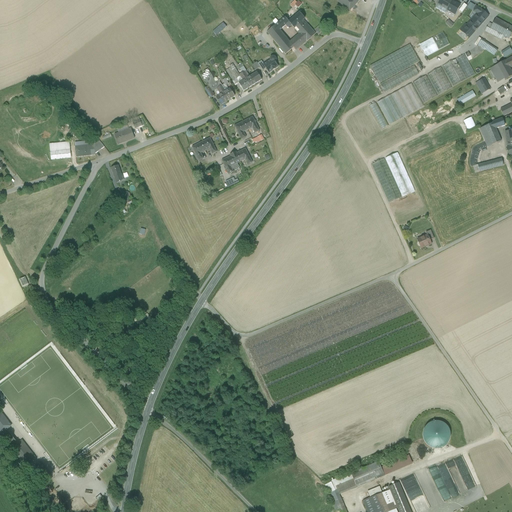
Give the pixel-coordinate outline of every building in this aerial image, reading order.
[(354,0),(335,0),(349,11),(357,2),(354,0)] [(460,5),(450,0),(439,0),(440,0),(438,0),(437,2),(438,3),(437,4),(443,7),(446,9),(455,14),(460,5)] [(488,15),(481,9),(476,6),(474,10),(478,13),(477,14),(484,21),(488,15)] [(300,12),(288,21),(289,22),(294,28),(303,20),(305,18),(300,12)] [(436,13),(397,36),(399,41),(400,42),(439,19),(436,13)] [(477,14),(467,25),(474,31),(484,21),(477,14)] [(491,29),(490,30),(497,33),(503,22),(496,18),(493,25),(491,29)] [(440,19),(401,43),(403,47),(442,23),(440,19)] [(280,22),(267,32),(273,39),(281,32),(280,30),(286,25),(282,20),(280,22)] [(315,34),(303,20),(294,28),(300,35),(297,38),(302,45),(315,34)] [(503,22),(497,33),(502,36),(504,33),(506,33),(508,29),(505,28),(507,24),(503,22)] [(223,23),(215,30),(216,30),(213,33),(215,34),(216,35),(226,27),(223,23)] [(466,24),(460,30),(469,37),(474,31),(467,25),(466,24)] [(508,29),(506,33),(504,33),(502,36),(503,37),(508,39),(511,32),(511,27),(507,24),(505,28),(508,29)] [(320,25),(314,30),(318,34),(324,29),(320,25)] [(257,26),(249,30),(253,38),(261,34),(257,26)] [(487,27),(486,26),(484,31),(502,40),(503,37),(497,33),(490,30),(491,29),(487,27)] [(448,29),(419,44),(426,55),(454,42),(448,29)] [(289,42),(281,32),(273,39),(285,54),(293,48),(294,47),(289,42)] [(302,45),(297,38),(294,41),(299,47),(302,45)] [(294,41),(292,39),(289,42),(294,47),(293,48),(295,50),(299,47),(294,41)] [(489,44),(484,41),(480,46),(485,49),(489,44)] [(373,65),(370,66),(379,83),(418,61),(409,44),(373,65)] [(498,50),(489,44),(485,49),(494,55),(498,50)] [(511,51),(509,47),(501,52),(504,57),(511,52),(511,51)] [(464,55),(456,59),(466,79),(475,75),(464,55)] [(266,69),(269,73),(278,67),(275,62),(275,61),(276,59),(275,57),(273,57),(271,58),(270,60),(264,65),(266,69)] [(456,59),(442,67),(453,87),(466,79),(456,59)] [(511,72),(509,68),(505,60),(496,65),(504,79),(504,80),(511,76),(511,72)] [(261,61),(258,63),(260,67),(262,71),(266,69),(264,65),(261,61)] [(257,62),(252,65),(255,70),(260,67),(258,63),(257,62)] [(226,71),(229,74),(233,72),(236,69),(233,64),(229,66),(230,68),(226,71)] [(414,65),(380,84),(384,93),(418,74),(414,65)] [(504,79),(496,65),(490,69),(491,70),(495,78),(498,83),(504,79)] [(452,88),(441,68),(428,75),(438,95),(452,88)] [(217,89),(219,87),(216,82),(215,82),(208,70),(205,71),(206,73),(203,75),(206,79),(205,79),(211,89),(213,88),(217,89)] [(237,78),(233,72),(229,74),(228,74),(233,81),(237,78)] [(257,83),(252,75),(248,78),(244,72),(242,73),(250,87),(257,83)] [(252,75),(257,83),(261,80),(257,72),(252,75)] [(250,87),(242,73),(239,75),(240,76),(243,81),(239,83),(239,84),(244,91),(250,87)] [(214,90),(218,96),(220,94),(217,89),(213,88),(211,89),(205,79),(206,79),(203,75),(202,76),(208,87),(210,89),(212,92),(214,90)] [(243,81),(240,76),(237,78),(233,81),(232,81),(235,86),(239,84),(239,83),(243,81)] [(437,96),(426,76),(413,83),(413,84),(423,103),(437,96)] [(484,79),(476,83),(482,94),(490,89),(484,79)] [(367,105),(358,110),(371,135),(425,106),(423,103),(413,84),(369,108),(367,105)] [(503,87),(497,91),(498,92),(500,95),(506,92),(503,87)] [(225,91),(223,93),(228,101),(235,97),(230,89),(228,89),(225,91)] [(473,92),(458,100),(460,105),(475,96),(473,92)] [(223,93),(220,94),(218,96),(216,97),(221,105),(228,101),(223,93)] [(511,105),(511,104),(500,110),(504,116),(511,111),(511,105)] [(138,117),(131,119),(135,128),(141,125),(138,117)] [(252,117),(243,122),(248,130),(252,128),(255,133),(259,131),(252,117)] [(472,117),(463,121),(467,130),(476,127),(472,117)] [(502,118),(492,122),(493,123),(495,129),(505,126),(502,118)] [(404,119),(359,144),(367,160),(413,135),(404,119)] [(243,122),(235,126),(241,140),(246,138),(243,132),(248,130),(243,122)] [(448,123),(430,131),(433,137),(450,129),(448,123)] [(493,123),(479,129),(485,143),(487,147),(501,141),(495,129),(493,123)] [(119,133),(130,130),(128,125),(118,129),(119,133)] [(460,125),(434,138),(438,147),(464,134),(460,125)] [(119,133),(114,135),(118,144),(134,138),(130,129),(130,130),(119,133)] [(434,149),(427,134),(400,147),(407,161),(434,149)] [(210,138),(201,143),(205,151),(209,149),(212,154),(217,152),(210,138)] [(100,141),(94,145),(95,154),(104,147),(100,141)] [(69,143),(50,145),(50,153),(70,150),(69,143)] [(201,143),(192,147),(199,161),(203,159),(201,153),(205,151),(201,143)] [(485,143),(477,147),(479,151),(487,147),(485,143)] [(89,145),(78,147),(75,147),(76,157),(95,155),(95,154),(94,145),(89,145)] [(237,153),(236,154),(238,157),(241,162),(245,160),(248,165),(252,163),(245,149),(237,153)] [(70,150),(50,153),(51,160),(71,158),(70,150)] [(236,152),(230,155),(230,156),(231,156),(232,160),(238,157),(236,154),(237,153),(236,152)] [(415,191),(397,153),(385,159),(402,197),(415,191)] [(230,156),(222,161),(229,175),(233,172),(232,170),(231,167),(237,164),(241,162),(238,157),(232,160),(231,156),(230,156)] [(401,197),(384,159),(371,165),(389,203),(401,197)] [(497,161),(478,166),(479,171),(498,166),(497,161)] [(118,166),(111,169),(114,177),(119,175),(121,174),(118,166)] [(131,221),(134,226),(141,223),(138,218),(131,221)] [(427,235),(417,240),(418,242),(417,244),(418,245),(419,246),(420,246),(421,248),(431,244),(430,240),(428,236),(427,235)] [(28,284),(25,286),(22,279),(21,280),(25,289),(29,287),(28,284)] [(140,326),(143,324),(141,322),(149,316),(147,314),(141,319),(140,317),(136,320),(140,326)] [(149,316),(141,322),(143,324),(145,326),(152,320),(149,316)] [(0,413),(0,418),(1,417),(9,428),(12,426),(2,413),(0,413)] [(5,431),(9,428),(1,417),(0,418),(0,431),(4,437),(7,434),(5,431)] [(426,426),(423,431),(423,436),(424,441),(428,445),(432,448),(438,448),(443,447),(447,443),(450,438),(450,434),(448,428),(445,424),(440,421),(435,421),(430,423),(426,426)] [(9,433),(7,434),(4,437),(11,446),(10,446),(12,449),(15,447),(13,444),(16,442),(9,433)] [(23,441),(20,443),(32,460),(35,457),(23,441)] [(32,460),(20,443),(15,447),(12,449),(25,465),(32,460)] [(409,456),(381,468),(384,476),(412,464),(409,456)] [(35,462),(30,466),(36,474),(41,470),(35,462)] [(378,462),(351,473),(353,479),(353,480),(357,488),(384,476),(381,468),(378,462)] [(446,463),(436,466),(437,473),(434,472),(431,473),(431,474),(433,480),(441,478),(442,484),(443,477),(447,476),(443,475),(443,474),(446,473),(446,471),(447,466),(446,463)] [(415,472),(397,479),(399,483),(410,511),(418,511),(432,507),(415,472)] [(353,480),(336,487),(339,495),(357,488),(353,480)] [(410,511),(399,483),(388,487),(397,508),(398,511),(410,511)] [(444,501),(459,494),(455,484),(452,486),(453,488),(443,492),(443,493),(446,491),(447,494),(445,496),(445,495),(442,496),(444,501)] [(390,490),(363,501),(367,511),(388,511),(397,508),(390,490)] [(335,507),(337,506),(343,503),(341,499),(333,502),(335,507)] [(346,511),(343,503),(337,506),(339,511),(346,511)]
